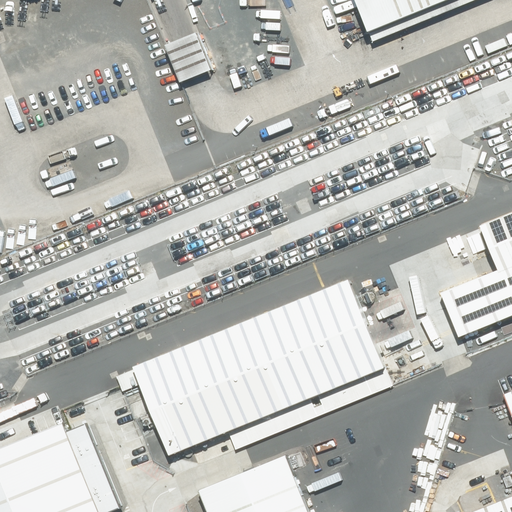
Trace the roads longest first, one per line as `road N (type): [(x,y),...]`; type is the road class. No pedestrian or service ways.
road 1 (unknown): [(506,191),(471,183),(446,163),(444,147),(465,100),(0,291)]
road 2 (unknown): [(322,471),(361,418),(460,372),(493,443),(511,453)]
road 3 (unknown): [(335,71),(247,100),(216,98),(192,64),(172,0)]
road 4 (unknown): [(511,12),(335,71)]
